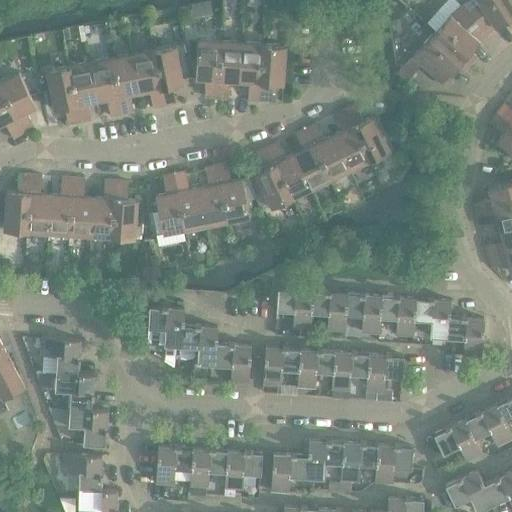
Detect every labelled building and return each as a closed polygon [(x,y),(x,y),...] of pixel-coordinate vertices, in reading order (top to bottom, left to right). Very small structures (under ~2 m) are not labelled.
[(467,0),(462,5),(487,34),(495,27),(506,20),(510,27),(511,25),(511,12),(503,0),(467,0)] [(511,0),(503,0),(511,12),(511,0)] [(436,31),(470,62),(476,55),(470,50),(477,42),(487,34),(462,5),(450,15),(436,31)] [(280,6),(279,20),(288,21),(289,7),(280,6)] [(470,62),(436,31),(413,56),(421,64),(441,82),(458,64),(464,69),(470,62)] [(215,97),(220,41),(198,39),(195,78),(205,78),(204,97),(215,97)] [(220,41),(215,97),(228,98),(229,80),(238,81),(241,43),(220,41)] [(241,43),(238,81),(249,82),(248,100),(258,101),(263,44),(241,43)] [(154,49),(165,104),(177,102),(173,85),(183,83),(176,44),(154,49)] [(263,44),(258,101),(271,102),(272,83),(283,84),(286,46),(263,44)] [(132,53),(140,92),(149,90),(152,107),(165,104),(154,49),(132,53)] [(111,57),(122,113),(133,111),(130,94),(140,92),(132,53),(111,57)] [(403,64),(398,69),(408,78),(421,64),(413,56),(411,55),(403,64)] [(90,61),(97,100),(107,98),(111,115),(122,113),(111,57),(90,61)] [(69,65),(80,121),(91,119),(88,102),(97,100),(90,61),(69,65)] [(80,121),(69,65),(47,70),(55,108),(64,107),(68,124),(80,121)] [(0,80),(0,83),(24,133),(34,127),(26,111),(36,106),(24,82),(30,80),(25,69),(0,80)] [(0,123),(5,122),(13,138),(24,133),(0,83),(0,123)] [(497,111),(511,123),(511,108),(504,102),(497,111)] [(346,108),(370,160),(390,150),(372,115),(363,120),(355,103),(346,108)] [(342,129),(334,134),(351,169),(370,160),(346,108),(334,113),(342,129)] [(511,123),(497,111),(489,121),(503,132),(497,140),(511,152),(511,123)] [(331,179),(351,169),(334,134),(325,138),(317,121),(306,127),(331,179)] [(295,153),(312,189),(331,179),(306,127),(295,132),(304,149),(295,153)] [(312,189),(295,153),(286,157),(278,141),(266,146),(292,198),(312,189)] [(272,208),(292,198),(266,146),(257,151),(265,168),(249,176),(256,195),(264,191),(272,208)] [(216,165),(227,221),(249,216),(242,179),(232,181),(228,163),(216,165)] [(198,187),(206,225),(227,221),(216,165),(204,168),(208,185),(198,187)] [(174,174),(185,229),(206,225),(198,187),(188,189),(185,172),(174,174)] [(26,231),(30,175),(18,174),(16,190),(6,190),(4,213),(0,212),(0,222),(4,223),(3,229),(26,231)] [(185,229),(174,174),(162,176),(166,194),(155,196),(162,233),(185,229)] [(30,175),(26,231),(48,232),(51,193),(40,192),(41,176),(30,175)] [(51,193),(48,232),(69,234),(73,178),(61,177),(60,193),(51,193)] [(73,178),(69,234),(90,235),(93,196),(83,195),(85,179),(73,178)] [(93,196),(90,235),(112,236),(116,180),(105,180),(103,196),(93,196)] [(116,180),(112,236),(134,238),(141,238),(142,226),(135,225),(137,199),(127,198),(128,181),(116,180)] [(477,214),(511,204),(511,180),(487,188),(490,198),(473,203),(477,214)] [(511,204),(477,214),(480,226),(496,221),(499,231),(511,227),(511,204)] [(511,227),(499,231),(502,240),(485,244),(489,256),(511,249),(511,227)] [(434,247),(443,245),(440,234),(431,236),(434,247)] [(205,249),(191,251),(192,260),(206,257),(205,249)] [(511,249),(489,256),(492,267),(508,262),(511,273),(511,272),(511,249)] [(0,261),(0,271),(8,272),(9,262),(0,261)] [(312,312),(314,290),(298,289),(298,287),(292,287),(291,289),(279,288),(278,310),(294,311),(293,327),(312,328),(313,312),(312,312)] [(312,312),(313,312),(329,313),(328,329),(346,330),(347,315),(346,315),(348,292),(332,291),(332,290),(326,289),(326,291),(314,290),(312,312)] [(346,315),(347,315),(363,316),(362,332),(380,333),(381,317),(383,295),(367,294),(367,292),(361,292),(361,293),(348,292),(346,315)] [(381,317),(397,318),(396,334),(414,335),(415,319),(417,297),(402,296),(402,295),(396,294),(396,296),(383,295),(381,317)] [(415,319),(431,320),(430,336),(448,338),(449,316),(451,316),(452,300),(436,299),(436,297),(429,296),(429,298),(417,297),(415,319)] [(184,324),(186,308),(168,306),(168,304),(162,304),(162,306),(150,305),(148,327),(165,329),(164,344),(167,344),(176,345),(181,345),(184,324)] [(449,316),(448,338),(464,339),(463,356),(481,358),(484,318),(468,317),(468,315),(462,315),(462,316),(451,316),(449,316)] [(184,324),(181,345),(198,347),(196,361),(208,362),(215,363),(217,342),(218,342),(219,326),(201,325),(201,323),(196,322),(195,325),(184,324)] [(78,373),(78,372),(78,361),(80,361),(80,355),(79,355),(80,337),(42,335),(41,354),(56,355),(55,371),(78,373)] [(0,398),(1,401),(25,388),(0,340),(0,398)] [(217,342),(215,363),(231,364),(229,381),(248,382),(251,345),(235,344),(235,342),(229,342),(229,343),(218,342),(217,342)] [(167,344),(166,354),(176,354),(176,345),(167,344)] [(265,346),(262,383),(280,384),(281,368),(297,369),(298,369),(300,348),(290,348),(290,346),(283,345),(283,347),(265,346)] [(298,369),(297,369),(296,385),(315,386),(316,370),(333,372),(334,351),(323,350),(324,348),(318,348),(318,349),(300,348),(298,369)] [(333,372),(332,387),(349,389),(350,373),(366,374),(367,374),(368,353),(358,352),(358,350),(353,350),(353,352),(334,351),(333,372)] [(367,374),(366,374),(365,390),(376,390),(383,391),(384,375),(402,376),(404,355),(393,355),(393,352),(387,352),(387,354),(368,353),(367,374)] [(195,361),(194,380),(205,381),(207,381),(208,362),(196,361),(195,361)] [(41,370),(34,370),(38,381),(54,382),(55,371),(41,370)] [(78,373),(55,371),(54,382),(54,389),(70,390),(69,407),(91,408),(91,396),(93,396),(94,390),(92,390),(92,373),(78,372),(78,373)] [(365,390),(365,398),(376,399),(376,390),(365,390)] [(506,422),(511,418),(511,394),(511,395),(511,394),(506,396),(507,397),(496,403),(506,422)] [(506,422),(496,403),(482,410),(481,408),(475,411),(476,412),(465,417),(475,437),(476,436),(489,429),(497,445),(511,436),(511,433),(506,422)] [(69,408),(48,407),(54,424),(68,424),(69,408)] [(91,408),(69,407),(69,408),(68,424),(84,425),(83,442),(104,443),(105,432),(107,432),(107,427),(105,426),(106,409),(91,408)] [(475,437),(465,417),(450,425),(450,423),(444,426),(445,428),(434,433),(443,452),(458,444),(466,459),(483,451),(476,436),(475,437)] [(308,455),(307,475),(325,477),(326,460),(342,461),(343,461),(344,440),(331,439),(332,438),(326,437),(326,439),(309,438),(308,455)] [(343,461),(342,461),(341,478),(359,479),(360,462),(376,464),(378,443),(366,442),(366,440),(360,440),(360,442),(344,440),(343,461)] [(376,464),(374,480),(394,481),(395,465),(411,466),(413,445),(401,444),(401,442),(395,442),(395,444),(378,443),(376,464)] [(175,467),(191,468),(193,447),(181,446),(181,444),(175,444),(174,446),(159,444),(156,482),(174,483),(175,467)] [(191,468),(189,484),(190,484),(207,485),(208,485),(209,469),(225,470),(226,470),(228,449),(215,448),(215,447),(210,446),(210,448),(193,447),(191,468)] [(226,470),(225,470),(224,486),(242,487),(244,471),(261,472),(262,452),(250,451),(250,449),(244,448),(244,451),(228,449),(226,470)] [(308,455),(296,454),(296,452),(291,452),(290,454),(273,453),(271,489),(289,491),(291,474),(307,475),(308,455)] [(100,488),(100,477),(101,477),(101,471),(100,471),(100,454),(63,453),(63,471),(78,471),(78,488),(100,488)] [(484,483),(485,483),(478,468),(462,476),(462,474),(456,477),(457,478),(446,484),(455,503),(456,503),(470,496),(477,510),(493,502),(484,483)] [(484,483),(493,502),(508,495),(511,502),(511,469),(500,476),(499,473),(494,476),(495,478),(485,483),(484,483)] [(329,480),(329,489),(330,489),(339,489),(340,489),(341,481),(329,480)] [(190,484),(190,493),(204,494),(206,494),(207,485),(190,484)] [(100,488),(78,488),(78,506),(93,506),(92,511),(115,511),(117,511),(117,506),(115,506),(115,488),(100,488)] [(422,511),(424,497),(412,496),(412,494),(406,494),(406,496),(389,494),(387,511),(422,511)] [(318,511),(319,507),(307,506),(307,503),(301,503),(301,506),(284,505),(283,511),(318,511)]
